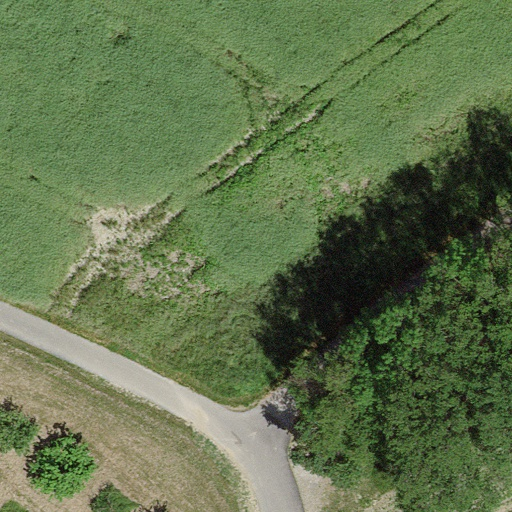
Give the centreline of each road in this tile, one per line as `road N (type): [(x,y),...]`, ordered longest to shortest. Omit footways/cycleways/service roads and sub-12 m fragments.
road 1 (track): [(238,435),(511,217)]
road 2 (track): [(238,435),(0,313)]
